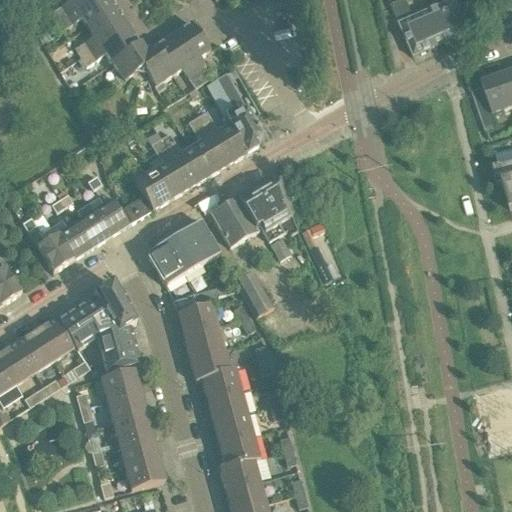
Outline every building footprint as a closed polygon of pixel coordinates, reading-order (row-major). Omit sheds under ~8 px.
[(50,17),(56,26),(95,0),(66,0),(69,4),(50,17)] [(81,22),(87,31),(116,12),(107,0),(95,0),(56,26),(62,35),(81,22)] [(452,43),(438,10),(414,21),(405,1),(391,8),(414,60),(452,43)] [(455,3),(438,10),(452,43),(469,36),(455,3)] [(74,53),(80,62),(128,30),(116,12),(87,31),(93,40),(74,53)] [(190,27),(173,38),(204,86),(212,81),(199,61),(209,55),(190,27)] [(105,58),(112,67),(140,49),(128,30),(80,62),(86,71),(105,58)] [(173,38),(154,50),(173,79),(182,73),(194,92),(204,86),(173,38)] [(134,86),(140,87),(145,56),(140,49),(112,67),(118,77),(114,80),(119,88),(131,81),(134,86)] [(145,56),(140,87),(144,88),(149,84),(157,96),(165,90),(162,86),(173,79),(154,50),(145,56)] [(511,74),(502,78),(511,106),(511,74)] [(223,120),(245,159),(257,152),(260,138),(243,108),(225,78),(204,89),(223,120)] [(511,111),(511,106),(502,78),(481,85),(483,91),(471,95),(485,135),(497,131),(493,118),(511,111)] [(206,116),(197,121),(226,170),(245,159),(228,130),(218,135),(206,116)] [(199,147),(189,152),(207,182),(226,170),(197,121),(187,127),(199,147)] [(169,138),(158,144),(187,194),(207,182),(189,152),(181,158),(169,138)] [(151,175),(168,205),(187,194),(158,144),(150,149),(158,161),(149,167),(153,174),(151,175)] [(168,205),(151,175),(144,180),(132,160),(122,166),(151,215),(168,205)] [(511,165),(492,171),(497,188),(502,187),(510,215),(511,214),(511,165)] [(87,186),(92,194),(101,189),(96,181),(87,186)] [(266,195),(260,198),(283,237),(287,234),(290,239),(296,235),(280,190),(274,188),(266,193),(266,195)] [(256,199),(242,207),(258,234),(261,233),(268,245),(283,237),(260,198),(258,199),(256,199)] [(67,199),(59,204),(64,212),(72,207),(67,199)] [(258,234),(242,207),(237,200),(210,217),(230,251),(258,234)] [(98,201),(87,208),(108,242),(127,230),(111,204),(103,209),(98,201)] [(122,213),(131,228),(149,216),(141,202),(122,213)] [(64,212),(59,204),(51,210),(56,218),(64,212)] [(81,223),(74,228),(90,253),(108,242),(87,208),(76,215),(81,223)] [(22,228),(32,244),(39,238),(44,246),(37,252),(53,277),(71,265),(50,231),(49,232),(39,216),(22,228)] [(61,224),(50,231),(71,265),(90,253),(74,228),(66,232),(61,224)] [(200,225),(182,236),(201,268),(220,258),(200,225)] [(320,231),(302,239),(305,246),(312,243),(323,238),(320,231)] [(182,236),(164,247),(184,279),(201,268),(182,236)] [(269,249),(279,265),(290,258),(280,242),(269,249)] [(184,279),(164,247),(146,258),(165,290),(184,279)] [(316,251),(309,254),(324,287),(332,283),(322,264),(316,251)] [(0,306),(2,309),(20,298),(4,272),(0,274),(0,306)] [(235,287),(255,322),(273,312),(253,277),(235,287)] [(97,342),(99,349),(105,376),(139,367),(130,330),(135,327),(112,286),(93,298),(95,302),(57,326),(74,352),(75,351),(77,354),(81,352),(97,342)] [(223,290),(215,292),(217,300),(225,298),(223,290)] [(215,292),(195,297),(197,305),(217,300),(215,292)] [(197,305),(195,297),(172,304),(175,311),(197,305)] [(177,317),(183,341),(217,332),(210,308),(177,317)] [(233,314),(240,326),(248,322),(241,309),(233,314)] [(248,322),(240,326),(247,338),(255,334),(248,322)] [(55,323),(36,334),(54,364),(74,352),(57,326),(55,323)] [(183,341),(189,362),(222,353),(217,332),(183,341)] [(36,334),(15,348),(34,377),(54,364),(36,334)] [(15,348),(0,357),(0,366),(14,389),(34,377),(15,348)] [(254,353),(258,366),(267,364),(263,350),(254,353)] [(189,362),(194,382),(228,374),(222,353),(189,362)] [(267,364),(258,366),(262,379),(271,377),(267,364)] [(87,370),(84,365),(72,373),(77,381),(89,373),(87,370)] [(0,398),(14,389),(0,366),(0,398)] [(201,384),(207,405),(240,395),(234,373),(228,374),(194,382),(195,385),(201,384)] [(100,383),(106,406),(140,396),(134,374),(100,383)] [(54,384),(43,391),(48,399),(59,392),(54,384)] [(48,399),(43,391),(24,403),(29,411),(48,399)] [(207,405),(213,427),(247,418),(240,395),(207,405)] [(106,406),(112,428),(146,418),(140,396),(106,406)] [(267,398),(270,411),(279,409),(276,396),(267,398)] [(76,400),(79,413),(88,410),(84,397),(76,400)] [(279,409),(270,411),(274,425),(283,422),(279,409)] [(88,410),(79,413),(83,426),(92,424),(88,410)] [(3,416),(0,418),(0,429),(8,424),(3,416)] [(112,428),(118,449),(152,440),(146,418),(112,428)] [(213,427),(219,450),(253,441),(247,418),(213,427)] [(94,432),(85,435),(88,444),(96,441),(94,432)] [(118,449),(124,472),(158,463),(152,440),(118,449)] [(88,444),(91,457),(100,454),(96,441),(88,444)] [(219,472),(219,473),(253,465),(259,463),(253,441),(219,450),(224,470),(219,472)] [(279,444),(283,457),(292,455),(288,441),(279,444)] [(100,454),(91,457),(95,470),(104,468),(100,454)] [(292,455),(283,457),(287,470),(296,468),(292,455)] [(158,463),(124,472),(131,495),(164,486),(158,463)] [(219,473),(225,496),(259,486),(253,465),(219,473)] [(291,486),(294,500),(303,497),(300,484),(291,486)] [(109,486),(100,488),(104,502),(112,500),(109,486)] [(225,496),(229,511),(249,511),(265,508),(259,486),(225,496)] [(303,497),(294,500),(297,511),(301,511),(307,510),(303,497)] [(150,501),(142,503),(144,511),(145,511),(153,510),(150,501)]
